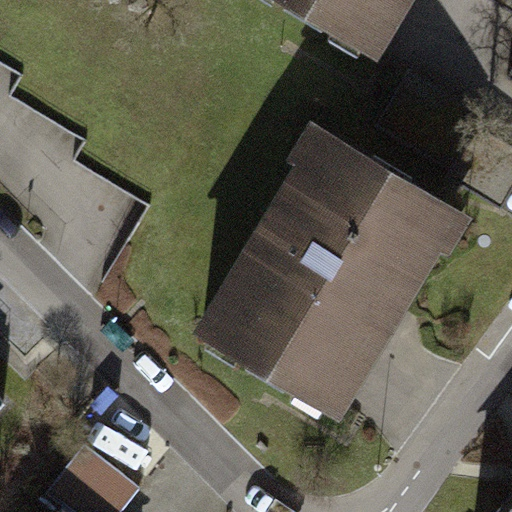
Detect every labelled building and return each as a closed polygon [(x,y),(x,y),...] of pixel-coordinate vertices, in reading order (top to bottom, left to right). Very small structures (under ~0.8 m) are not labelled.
[(78,154),(157,201),(190,147),(115,101),(126,82),(51,36),(62,17),(33,0),(0,0),(0,53),(27,70),(15,89),(90,134),(78,154)] [(315,0),(330,9),(328,18),(377,47),(405,0),(315,0)] [(449,176),(500,206),(511,185),(511,144),(481,126),(484,120),(408,76),(379,127),(453,170),(449,176)] [(372,161),(326,133),(209,328),(257,357),(264,352),(292,369),(291,377),(339,406),(456,211),(408,182),(402,187),(372,169),(372,161)] [(0,410),(9,402),(0,392),(0,410)] [(123,511),(143,487),(89,444),(50,494),(73,511),(123,511)]
